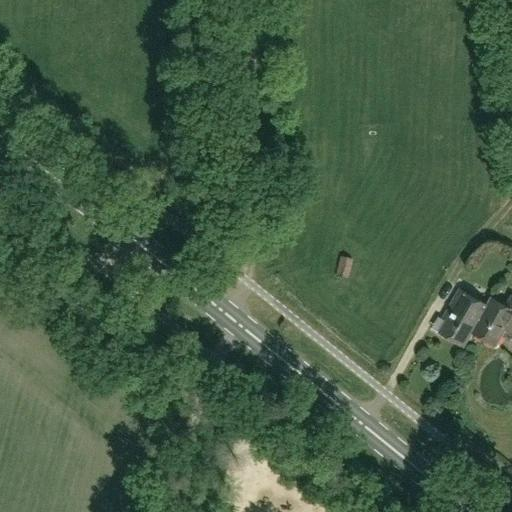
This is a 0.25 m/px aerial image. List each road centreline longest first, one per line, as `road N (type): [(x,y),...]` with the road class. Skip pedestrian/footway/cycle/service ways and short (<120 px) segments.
road 1 (primary): [(470,511),(0,139)]
road 2 (track): [(244,279),(236,225),(239,0)]
road 3 (track): [(177,511),(244,279)]
